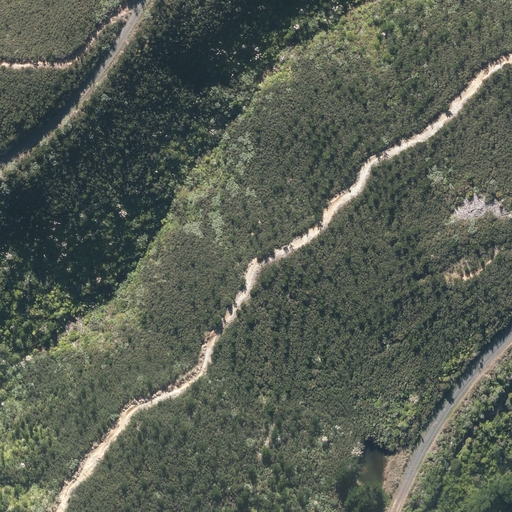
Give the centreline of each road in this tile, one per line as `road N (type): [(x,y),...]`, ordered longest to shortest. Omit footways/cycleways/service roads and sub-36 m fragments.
road 1 (track): [(144,0),(105,66),(0,166)]
road 2 (track): [(511,329),(425,437),(392,511)]
